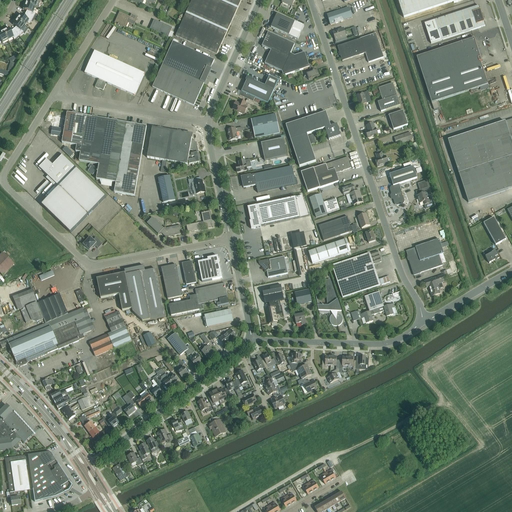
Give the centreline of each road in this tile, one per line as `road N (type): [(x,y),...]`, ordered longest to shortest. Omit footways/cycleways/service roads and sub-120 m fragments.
road 1 (unclassified): [(230,238),(86,263),(5,185),(6,166),(55,93)]
road 2 (unclassified): [(423,320),(309,0)]
road 3 (track): [(369,511),(477,442),(449,407),(436,405),(327,455)]
road 4 (unclassified): [(209,124),(55,93)]
road 5 (track): [(440,405),(417,369),(511,308)]
road 6 (tertiary): [(85,469),(0,365)]
road 7 (unclassified): [(209,124),(259,0)]
road 8 (unclassified): [(85,469),(184,393)]
